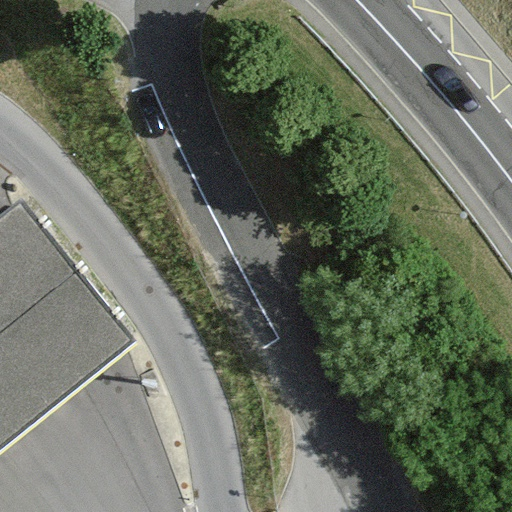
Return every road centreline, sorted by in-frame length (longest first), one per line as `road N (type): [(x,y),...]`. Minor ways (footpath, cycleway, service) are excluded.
road 1 (unclassified): [(178,0),(170,50),(187,123),(385,511)]
road 2 (tertiary): [(355,0),(421,67),(511,189)]
